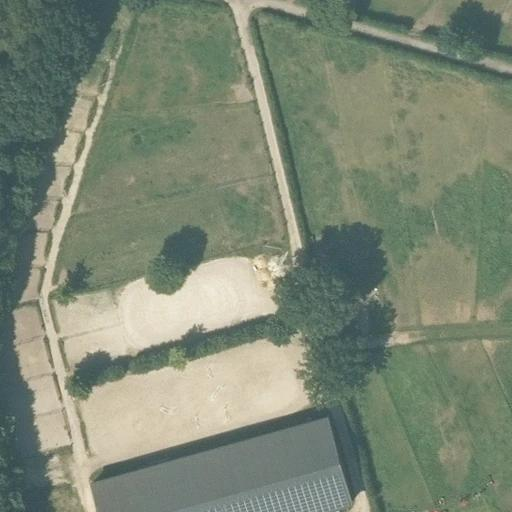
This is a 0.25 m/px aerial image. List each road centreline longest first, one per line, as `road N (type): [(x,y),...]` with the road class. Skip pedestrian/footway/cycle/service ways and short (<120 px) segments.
road 1 (track): [(239,0),(374,511)]
road 2 (track): [(511,72),(255,0)]
